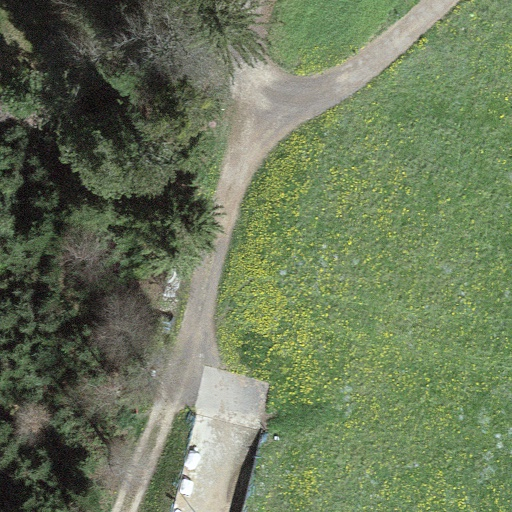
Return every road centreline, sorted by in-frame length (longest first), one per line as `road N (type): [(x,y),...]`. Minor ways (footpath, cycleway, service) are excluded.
road 1 (track): [(123,511),(260,102),(259,0)]
road 2 (unclassified): [(439,0),(326,89),(260,102)]
